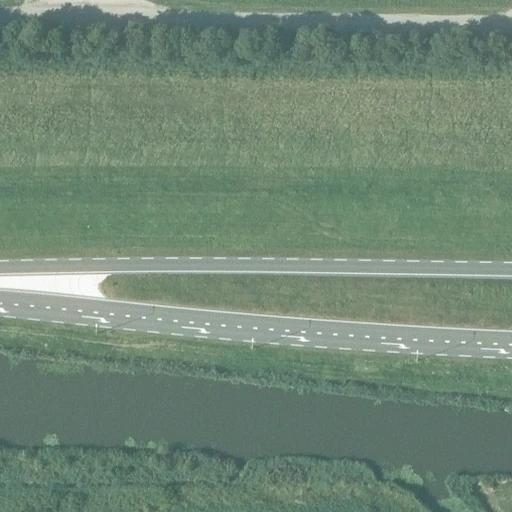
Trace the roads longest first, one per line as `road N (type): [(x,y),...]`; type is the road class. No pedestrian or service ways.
road 1 (primary): [(0,304),(511,343)]
road 2 (unclassified): [(0,19),(511,28)]
road 3 (primary): [(511,271),(0,272)]
